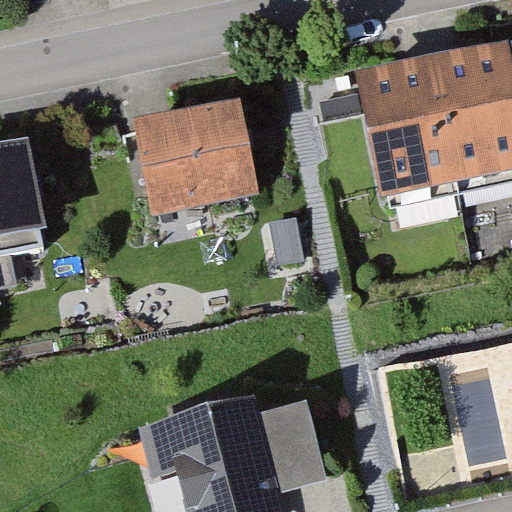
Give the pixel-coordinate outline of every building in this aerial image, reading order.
[(511,67),(509,54),(433,69),(458,192),(511,180),(511,67)] [(381,207),(458,192),(433,69),(356,85),(381,207)] [(268,121),(165,130),(173,220),(276,211),(268,121)] [(61,156),(0,161),(0,291),(43,287),(40,256),(70,253),(61,156)] [(279,409),(171,427),(181,481),(202,477),(207,511),(296,511),(294,500),(351,490),(337,410),(281,420),(279,409)]
